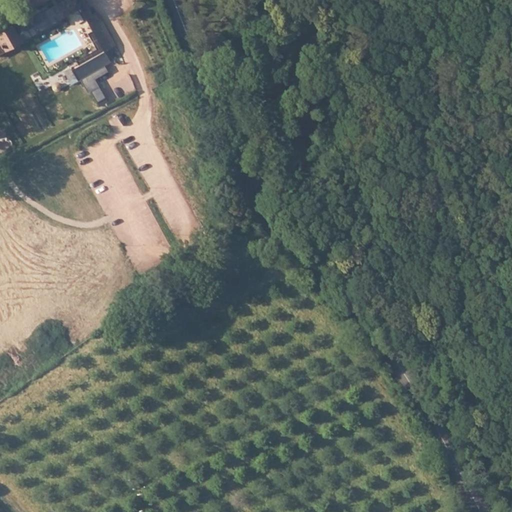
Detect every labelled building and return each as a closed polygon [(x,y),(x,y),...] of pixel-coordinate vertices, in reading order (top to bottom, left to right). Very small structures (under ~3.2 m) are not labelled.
[(6,20),(0,23),(0,49),(70,6),(66,0),(52,0),(9,26),(6,20)] [(75,0),(66,0),(70,6),(76,17),(83,14),(75,0)] [(87,11),(83,14),(76,17),(95,51),(105,46),(87,11)] [(105,46),(95,51),(103,61),(105,46)] [(103,61),(95,51),(64,68),(70,79),(103,61)] [(70,79),(64,68),(64,67),(55,72),(64,85),(72,81),(70,79)]
